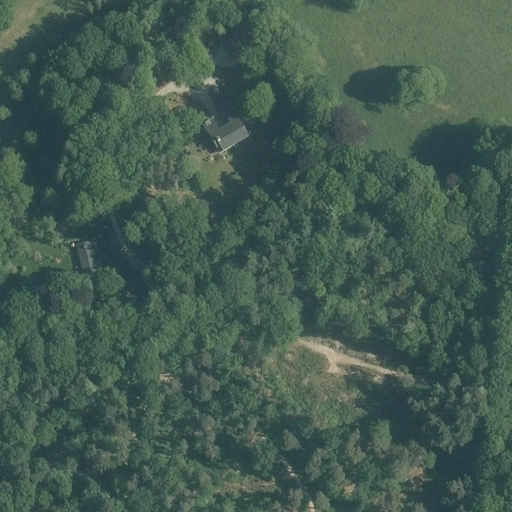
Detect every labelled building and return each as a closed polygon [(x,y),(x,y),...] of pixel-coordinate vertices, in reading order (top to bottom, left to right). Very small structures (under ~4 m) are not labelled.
[(240,60),(248,54),(240,43),(233,48),(240,60)] [(210,102),(214,108),(222,103),(218,97),(210,102)] [(223,153),(249,138),(233,111),(235,109),(230,101),(218,108),(223,116),(225,115),(232,127),(220,133),(213,121),(204,126),(217,150),(221,148),(223,153)] [(42,156),(35,163),(51,176),(58,169),(42,156)] [(96,241),(77,245),(86,285),(105,280),(96,241)] [(123,303),(132,300),(129,288),(119,291),(123,303)] [(35,511),(40,511),(41,499),(30,498),(29,511),(35,511)]
